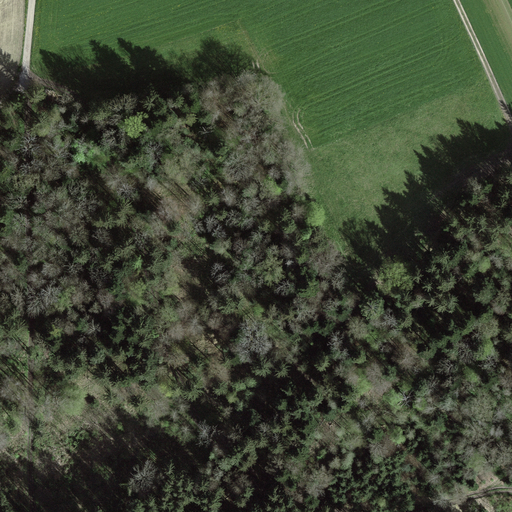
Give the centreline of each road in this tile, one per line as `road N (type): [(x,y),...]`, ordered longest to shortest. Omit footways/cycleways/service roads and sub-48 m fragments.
road 1 (track): [(30,511),(23,75)]
road 2 (track): [(455,0),(511,122)]
